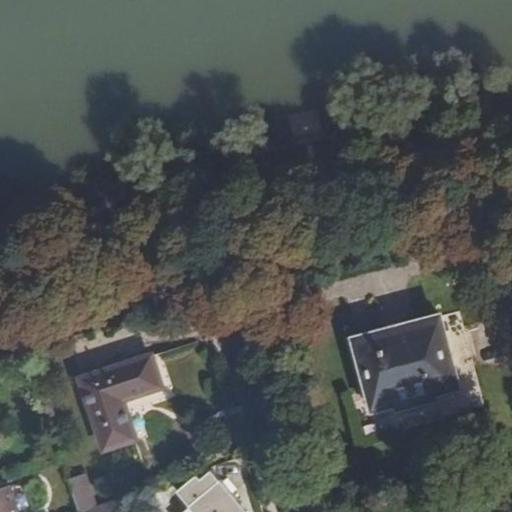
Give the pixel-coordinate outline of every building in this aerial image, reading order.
[(463,386),(458,366),(448,328),(445,316),(358,340),(376,410),(400,404),(402,410),(440,400),(438,393),(463,386)] [(164,388),(155,356),(84,379),(107,450),(142,438),(130,399),(164,388)] [(224,485),(214,475),(205,482),(200,479),(180,497),(193,510),(191,511),(250,511),(226,483),(224,485)] [(71,481),(80,511),(83,511),(91,509),(98,507),(87,476),(71,481)] [(0,511),(19,511),(11,487),(0,489),(0,511)] [(91,509),(91,511),(125,511),(140,507),(137,495),(98,507),(91,509)]
